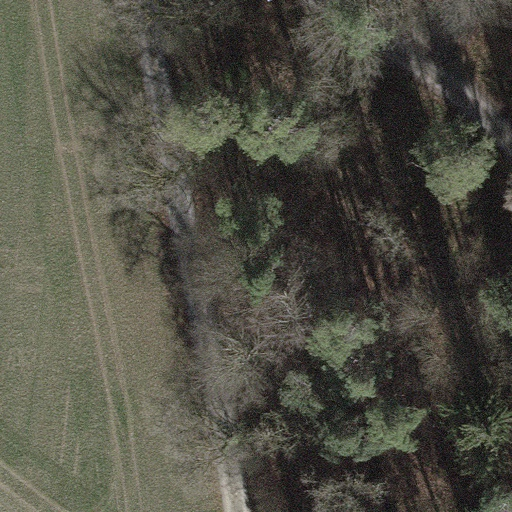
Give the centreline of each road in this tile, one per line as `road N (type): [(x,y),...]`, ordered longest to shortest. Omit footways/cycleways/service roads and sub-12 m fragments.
road 1 (track): [(146,0),(164,262),(209,511)]
road 2 (track): [(335,0),(511,221)]
